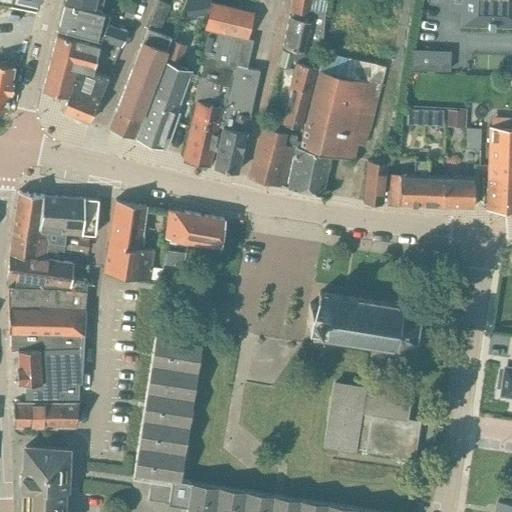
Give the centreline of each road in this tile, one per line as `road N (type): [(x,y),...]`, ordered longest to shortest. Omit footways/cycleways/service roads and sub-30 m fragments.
road 1 (unclassified): [(480,239),(261,209),(87,168)]
road 2 (residential): [(454,424),(480,239)]
road 3 (residential): [(87,168),(147,0)]
road 4 (residential): [(13,151),(52,0)]
road 5 (tertiary): [(1,511),(0,376)]
